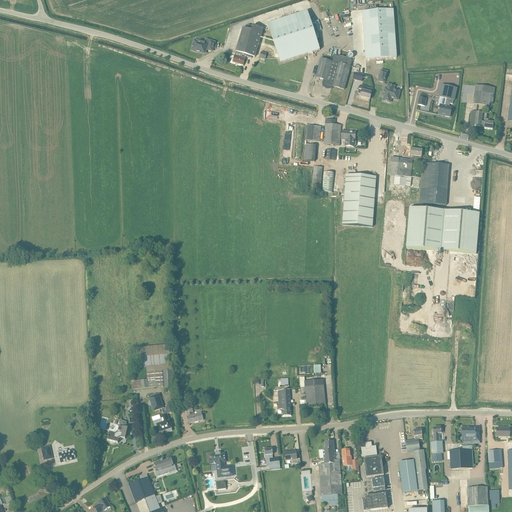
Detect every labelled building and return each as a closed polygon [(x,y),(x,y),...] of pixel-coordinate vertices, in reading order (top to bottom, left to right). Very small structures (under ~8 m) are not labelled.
[(366,60),(396,58),(393,10),(362,12),(366,60)] [(310,21),(308,12),(268,24),(280,62),(320,50),(314,33),(318,31),(314,19),(310,21)] [(245,59),(242,58),(243,56),(252,59),(252,57),(255,58),(263,29),(253,26),(251,30),(242,28),(235,52),(236,52),(235,56),(233,62),(243,65),(245,59)] [(208,41),(207,44),(194,41),(191,50),(200,53),(201,52),(205,53),(206,50),(212,51),(215,43),(208,41)] [(332,62),(320,59),(315,78),(324,80),(323,84),(323,87),(325,89),(328,90),(331,89),(332,87),(344,90),(352,61),(334,56),(332,62)] [(384,83),(387,72),(381,70),(378,81),(384,83)] [(361,82),(363,76),(354,73),(353,80),(361,82)] [(370,100),(372,93),(365,91),(366,87),(360,85),(359,90),(362,91),(360,98),(366,99),(366,100),(369,101),(369,100),(370,100)] [(393,90),(394,87),(388,85),(387,89),(385,88),(383,96),(384,97),(383,101),(390,103),(391,97),(394,98),(393,99),(397,100),(399,92),(393,90)] [(454,101),(457,89),(441,85),(438,98),(446,99),(445,107),(440,106),(438,114),(443,115),(446,115),(446,117),(450,117),(452,108),(449,107),(450,104),(452,104),(453,101),(454,101)] [(493,104),(494,98),(494,95),(495,88),(475,86),(472,105),(489,107),(490,104),(493,104)] [(419,97),(417,105),(425,107),(427,99),(419,97)] [(483,113),(472,111),(470,126),(481,127),(481,126),(482,122),(483,113)] [(341,126),(335,125),(335,120),(326,119),(323,145),(340,146),(341,126)] [(482,122),(481,126),(485,126),(484,129),(492,130),(493,123),(485,122),(482,122)] [(321,127),(308,125),(306,141),(320,141),(321,127)] [(356,146),(356,141),(355,141),(356,132),(342,131),(341,140),(345,140),(345,147),(347,147),(354,147),(354,146),(356,146)] [(306,145),(304,161),(314,162),(316,146),(306,145)] [(421,157),(422,150),(412,149),(411,156),(410,160),(391,158),(389,175),(395,176),(394,185),(410,187),(411,177),(411,175),(412,169),(417,170),(417,164),(414,163),(414,161),(420,161),(421,157)] [(326,150),(325,160),(335,161),(336,151),(326,150)] [(422,164),(420,184),(419,204),(446,206),(449,166),(422,164)] [(314,167),(312,191),(320,192),(322,168),(314,167)] [(324,172),(322,192),(333,193),(335,173),(324,172)] [(376,177),(346,175),(343,225),(373,227),(376,177)] [(406,248),(476,254),(480,214),(410,208),(406,248)] [(132,390),(149,388),(163,387),(163,389),(174,388),(173,370),(171,370),(169,345),(139,347),(141,368),(146,368),(147,380),(135,381),(135,380),(131,381),(132,390)] [(326,404),(324,386),(323,380),(305,382),(304,377),(300,378),(301,393),(305,393),(306,406),(326,404)] [(291,416),(290,397),(289,391),(277,391),(278,408),(282,407),(283,416),(291,416)] [(171,428),(169,421),(167,415),(174,412),(172,406),(164,408),(159,394),(149,398),(150,401),(149,402),(150,406),(151,405),(153,412),(162,409),(164,415),(160,416),(161,419),(153,422),(155,427),(157,426),(159,432),(165,430),(166,433),(172,431),(171,428)] [(197,414),(194,415),(190,402),(182,405),(184,413),(189,412),(189,413),(190,416),(187,417),(189,424),(199,421),(199,422),(203,421),(201,412),(197,413),(197,414)] [(107,440),(108,440),(109,441),(109,442),(110,443),(111,444),(113,444),(114,444),(115,443),(116,443),(118,443),(118,440),(119,439),(120,438),(121,438),(122,438),(125,438),(127,429),(126,422),(122,421),(121,421),(120,421),(119,422),(119,423),(119,424),(120,427),(119,426),(117,431),(114,433),(109,432),(107,440)] [(441,428),(433,428),(433,431),(432,431),(432,434),(433,434),(434,438),(431,439),(431,443),(432,461),(442,460),(441,454),(443,454),(442,442),(439,442),(439,434),(441,434),(441,433),(442,433),(443,432),(443,429),(441,428)] [(463,428),(463,438),(473,438),(473,442),(479,442),(479,428),(474,428),(474,429),(469,429),(469,428),(463,428)] [(503,429),(496,428),(496,437),(510,437),(510,428),(503,428),(503,429)] [(415,441),(418,440),(422,439),(422,436),(421,430),(414,431),(414,437),(415,441)] [(418,440),(415,441),(405,442),(407,453),(413,453),(414,461),(399,463),(402,493),(418,491),(418,495),(422,495),(421,491),(428,490),(425,470),(427,470),(424,450),(420,451),(418,440)] [(323,450),(319,450),(320,459),(324,458),(324,462),(324,464),(319,465),(321,496),(321,502),(329,501),(338,501),(338,495),(343,494),(340,460),(339,453),(335,454),(333,441),(324,442),(325,450),(323,450)] [(368,445),(367,443),(365,443),(366,447),(361,448),(362,460),(363,459),(366,478),(377,476),(377,479),(371,480),(373,492),(379,491),(380,494),(365,496),(365,499),(362,500),(363,511),(367,511),(388,509),(386,493),(383,494),(382,491),(385,490),(384,478),(379,479),(379,476),(384,475),(382,460),(383,458),(380,455),(378,457),(377,457),(376,446),(371,446),(371,444),(368,445)] [(50,446),(40,448),(43,461),(52,459),(50,446)] [(451,470),(470,469),(473,469),(472,446),(462,446),(462,450),(450,451),(451,470)] [(67,452),(67,449),(62,450),(62,451),(56,453),(58,462),(60,462),(60,463),(74,460),(73,458),(75,458),(73,452),(72,452),(72,451),(67,452)] [(264,450),(265,456),(266,460),(270,459),(271,467),(279,466),(279,458),(273,459),(272,455),(273,455),(272,449),(264,450)] [(342,450),(344,467),(352,466),(351,456),(350,457),(349,451),(350,451),(350,449),(342,450)] [(488,451),(489,469),(503,469),(501,450),(488,451)] [(286,461),(291,461),(291,465),(297,464),(297,466),(300,466),(299,459),(297,459),(296,451),(285,453),(286,461)] [(220,454),(216,454),(216,455),(210,456),(211,460),(210,460),(209,461),(210,464),(216,463),(218,478),(234,476),(232,466),(224,467),(224,463),(225,462),(224,454),(220,454)] [(171,458),(154,463),(156,472),(163,470),(167,468),(169,474),(170,473),(175,472),(177,471),(175,465),(173,465),(171,458)] [(141,480),(128,485),(135,503),(144,499),(155,495),(148,477),(147,475),(140,477),(141,480)] [(217,490),(226,489),(225,480),(216,481),(217,490)] [(487,487),(467,488),(468,507),(488,506),(487,487)] [(490,491),(489,491),(490,500),(491,500),(492,508),(496,508),(496,504),(499,504),(498,491),(492,491),(490,491)] [(149,511),(163,511),(162,508),(160,509),(155,495),(144,499),(149,511)] [(99,505),(94,507),(97,511),(100,511),(103,511),(110,507),(111,506),(106,499),(98,504),(99,505)] [(432,511),(444,511),(444,501),(432,502),(432,511)]
